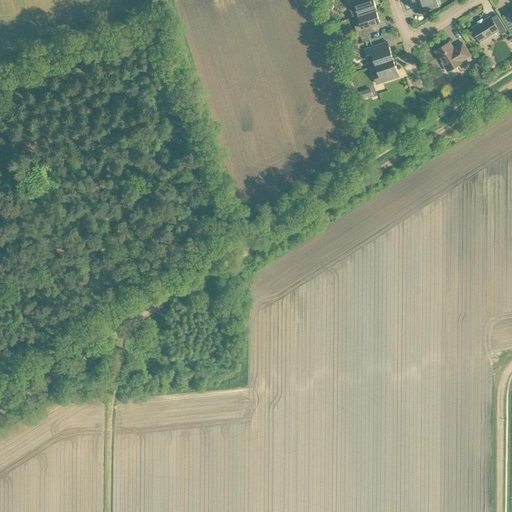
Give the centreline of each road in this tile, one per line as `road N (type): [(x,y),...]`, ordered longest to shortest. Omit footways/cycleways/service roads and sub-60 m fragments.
road 1 (track): [(107,339),(511,84)]
road 2 (track): [(108,511),(117,360),(107,339)]
road 3 (track): [(498,511),(502,378),(511,366)]
road 4 (track): [(0,411),(107,339)]
